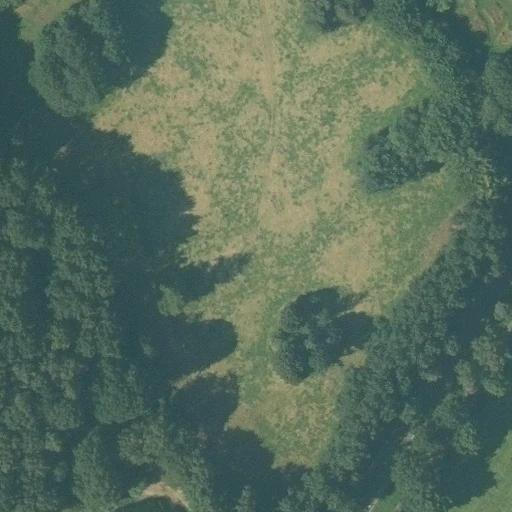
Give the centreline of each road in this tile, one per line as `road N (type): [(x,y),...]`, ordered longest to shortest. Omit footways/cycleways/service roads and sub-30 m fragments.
road 1 (track): [(0,209),(172,480)]
road 2 (secondary): [(356,511),(511,260)]
